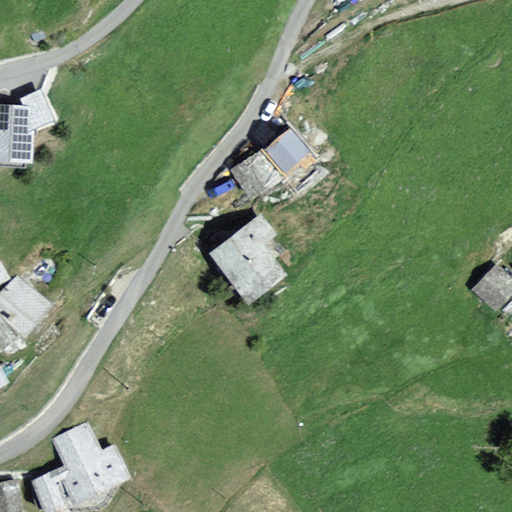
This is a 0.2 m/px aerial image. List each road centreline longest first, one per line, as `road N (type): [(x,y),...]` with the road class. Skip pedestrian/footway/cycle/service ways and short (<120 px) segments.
road 1 (unclassified): [(0,452),(50,420),(72,391),(189,196),(257,106),(309,0)]
road 2 (unclassified): [(148,0),(108,44),(0,78)]
